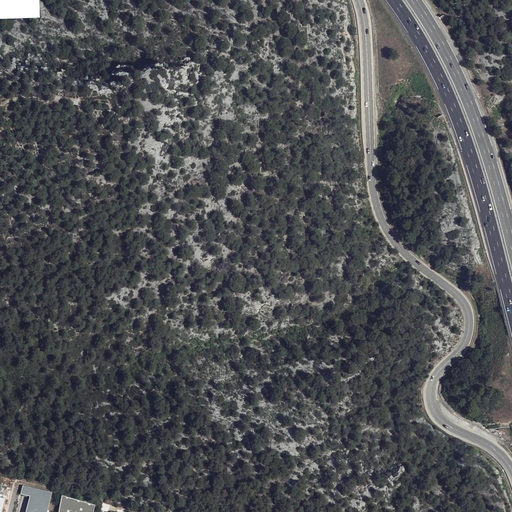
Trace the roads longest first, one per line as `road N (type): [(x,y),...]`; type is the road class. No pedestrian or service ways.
road 1 (secondary): [(511,467),(432,402),(432,384),(469,329),(468,313),(383,221),(356,0)]
road 2 (motorway): [(393,0),(464,134),(511,304)]
road 3 (motorway): [(511,227),(483,128),(414,0)]
